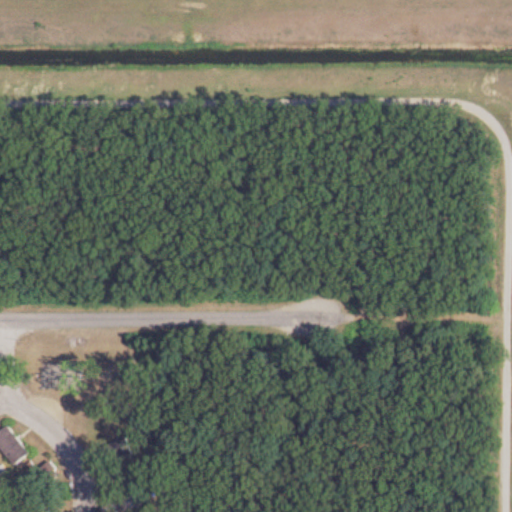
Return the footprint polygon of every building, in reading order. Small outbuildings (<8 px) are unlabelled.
[(34,453),(12,426),(0,435),(0,440),(20,465),(34,453)] [(111,462),(136,454),(131,439),(106,447),(111,462)] [(161,471),(158,461),(107,480),(110,490),(161,471)] [(64,477),(56,463),(27,480),(35,494),(64,477)] [(122,511),(153,500),(150,492),(107,508),(108,511),(122,511)]
